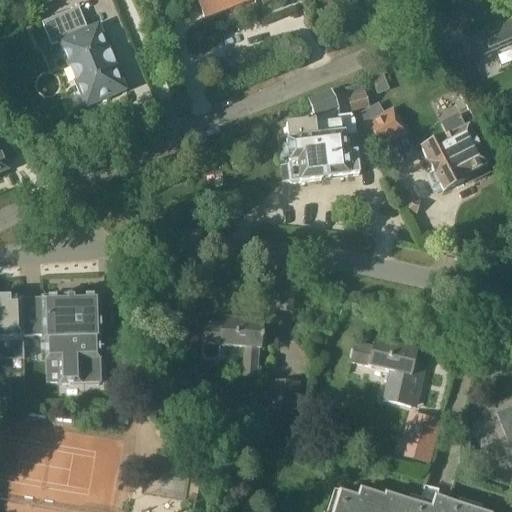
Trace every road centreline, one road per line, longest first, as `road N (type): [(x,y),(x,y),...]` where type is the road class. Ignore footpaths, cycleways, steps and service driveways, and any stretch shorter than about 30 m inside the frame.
road 1 (residential): [(62,189),(501,0)]
road 2 (residential): [(97,247),(209,245),(318,256),(428,276),(511,304)]
road 3 (unknown): [(481,294),(437,487)]
